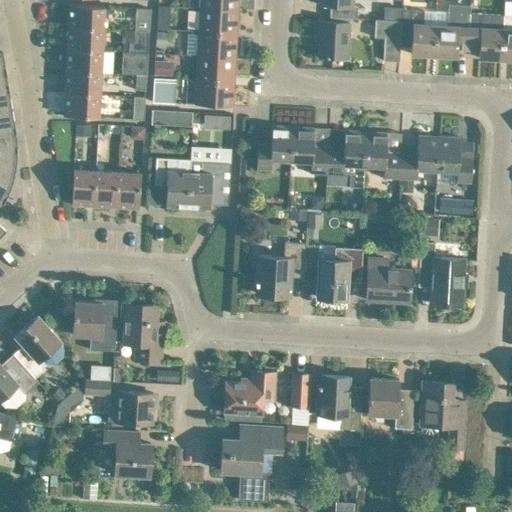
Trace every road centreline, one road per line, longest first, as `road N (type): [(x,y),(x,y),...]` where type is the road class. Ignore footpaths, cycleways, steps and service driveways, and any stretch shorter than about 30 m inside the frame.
road 1 (residential): [(503,96),(275,84),(280,0)]
road 2 (residential): [(200,330),(493,341)]
road 3 (residential): [(11,0),(51,258)]
road 4 (residential): [(51,258),(186,266),(200,330)]
road 5 (residential): [(491,470),(493,341)]
road 6 (residential): [(499,223),(503,96)]
road 7 (residential): [(193,455),(200,330)]
